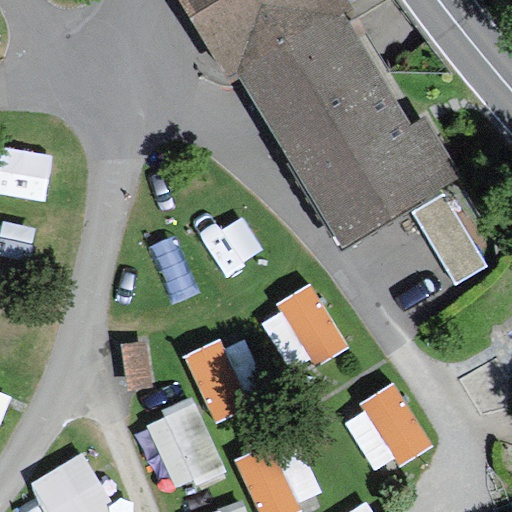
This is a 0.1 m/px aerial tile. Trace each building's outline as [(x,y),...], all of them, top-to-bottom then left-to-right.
[(407,306),(415,301),(427,321),(461,300),(449,280),(508,245),(427,112),(412,121),(344,9),(353,4),(350,0),(182,0),(230,78),(241,72),(373,289),(390,279),(407,306)] [(0,206),(0,258),(13,260),(20,209),(0,206)] [(297,372),(352,340),(315,279),(260,312),(297,372)] [(241,329),(225,337),(254,400),(271,393),(241,329)] [(218,423),(252,408),(221,338),(187,354),(218,423)] [(347,406),(372,470),(430,448),(406,384),(347,406)] [(147,419),(180,490),(228,468),(195,397),(147,419)] [(83,448),(32,481),(51,511),(111,511),(121,506),(83,448)] [(244,467),(265,511),(298,511),(303,510),(275,452),(244,467)] [(347,511),(387,511),(377,494),(347,511)] [(250,511),(246,497),(202,511),(250,511)]
